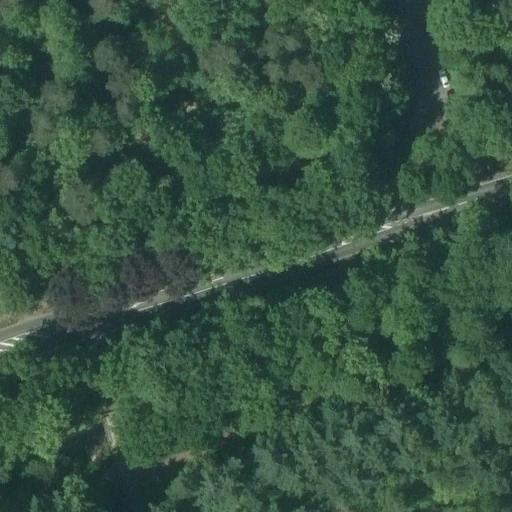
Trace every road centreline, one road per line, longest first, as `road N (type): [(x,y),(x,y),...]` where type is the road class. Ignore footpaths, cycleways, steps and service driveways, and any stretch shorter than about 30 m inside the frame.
road 1 (secondary): [(0,353),(511,188)]
road 2 (track): [(0,498),(511,342)]
road 3 (track): [(0,73),(35,275)]
road 4 (track): [(409,51),(395,224),(405,248)]
road 5 (track): [(495,194),(409,51)]
road 6 (track): [(82,355),(136,511)]
